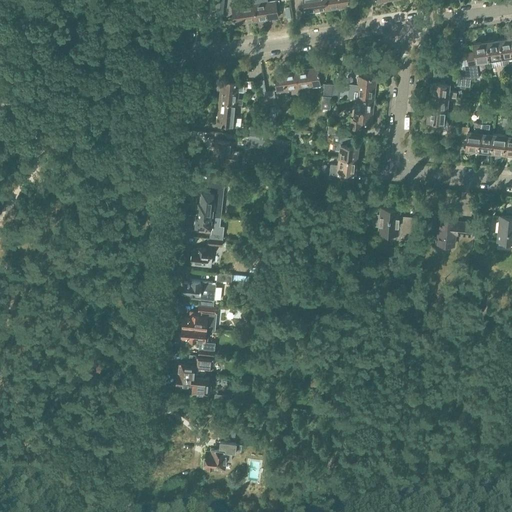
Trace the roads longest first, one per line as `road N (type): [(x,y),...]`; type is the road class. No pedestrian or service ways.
road 1 (residential): [(125,511),(168,64)]
road 2 (residential): [(511,180),(394,168),(408,26)]
road 3 (residential): [(168,64),(408,26)]
